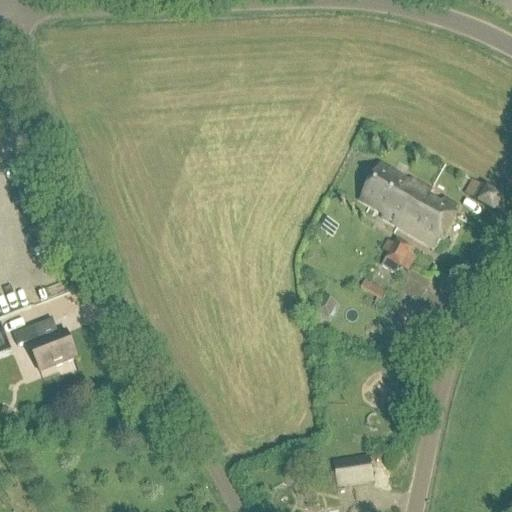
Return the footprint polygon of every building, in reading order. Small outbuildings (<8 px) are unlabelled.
[(383,220),(436,252),(440,243),(444,245),(458,218),(456,216),(459,211),(444,202),(441,207),(429,200),(432,195),(414,184),(412,187),(382,169),(361,204),(384,217),(383,220)] [(511,206),(480,188),(471,202),(503,220),(511,206)] [(413,250),(397,242),(395,245),(389,242),(383,253),(388,258),(383,269),(397,277),(401,270),(409,274),(417,259),(410,255),(413,250)] [(360,292),(367,297),(372,288),(365,284),(360,292)] [(387,297),(382,294),(377,302),(373,309),(378,312),(387,297)] [(325,300),(317,314),(329,321),(337,307),(325,300)] [(0,357),(11,353),(0,326),(0,357)] [(67,336),(42,345),(36,330),(14,339),(18,350),(29,346),(40,376),(77,362),(67,336)] [(0,419),(0,422),(1,423),(14,428),(15,429),(19,418),(3,412),(0,419)] [(0,430),(11,436),(14,428),(1,423),(0,423),(0,430)] [(335,465),(339,491),(373,486),(369,459),(335,465)]
